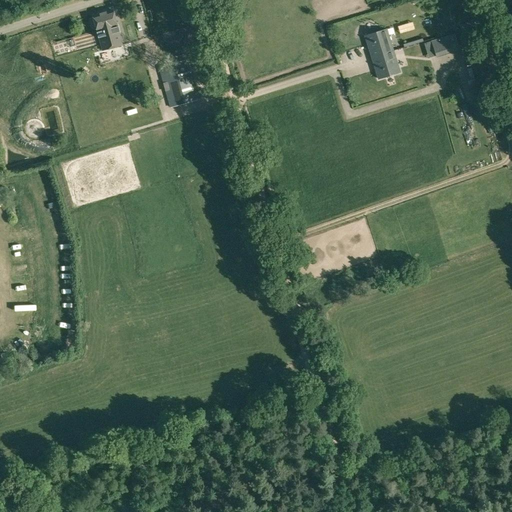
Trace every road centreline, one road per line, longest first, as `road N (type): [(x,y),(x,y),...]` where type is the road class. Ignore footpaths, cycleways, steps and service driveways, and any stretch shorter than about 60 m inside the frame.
road 1 (track): [(331,440),(207,0)]
road 2 (track): [(335,458),(178,511)]
